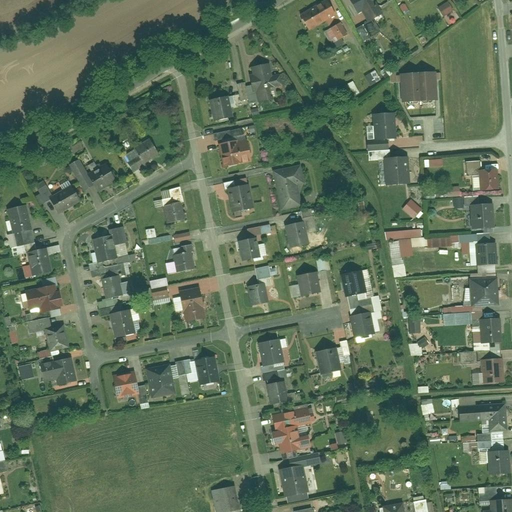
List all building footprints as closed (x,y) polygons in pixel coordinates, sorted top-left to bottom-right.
[(373,0),(348,0),(358,16),(362,13),(368,24),(374,20),(382,15),(373,0)] [(327,1),(299,16),(308,32),(336,16),(327,1)] [(449,2),(439,8),(445,17),(456,11),(449,2)] [(368,24),(357,30),(364,43),(381,33),(374,20),(368,24)] [(349,35),(342,23),(332,29),(339,41),(349,35)] [(270,65),(251,68),(258,104),(277,100),(270,65)] [(377,71),(366,76),(372,87),(383,80),(377,71)] [(438,73),(402,75),(404,103),(440,100),(438,73)] [(353,82),(341,88),(347,100),(359,94),(353,82)] [(228,97),(209,101),(214,123),(233,119),(228,97)] [(397,112),(375,114),(376,125),(377,139),(399,137),(397,112)] [(376,125),(368,126),(369,139),(377,139),(376,125)] [(248,138),(221,143),(225,168),(254,161),(248,138)] [(405,147),(421,147),(421,138),(405,138),(405,147)] [(150,139),(123,155),(133,172),(160,156),(150,139)] [(390,143),(370,144),(370,161),(379,161),(386,160),(386,157),(391,157),(390,143)] [(391,157),(386,157),(386,160),(388,185),(412,183),(410,156),(391,157)] [(444,158),(430,159),(431,167),(445,167),(444,158)] [(386,160),(379,161),(380,185),(388,185),(386,160)] [(482,161),(467,162),(468,175),(474,175),(481,174),(480,169),(483,169),(482,161)] [(107,163),(89,173),(100,191),(118,181),(107,163)] [(303,164),(275,170),(283,210),(304,206),(299,185),(307,183),(303,164)] [(483,169),(480,169),(481,174),(482,190),(501,188),(500,168),(483,169)] [(481,174),(474,175),(475,190),(482,190),(481,174)] [(251,183),(230,188),(234,212),(256,208),(251,183)] [(75,184),(51,196),(60,214),(83,200),(75,184)] [(462,196),(461,186),(449,187),(449,197),(462,196)] [(423,209),(412,199),(403,208),(415,219),(423,209)] [(182,202),(165,206),(168,224),(187,220),(182,202)] [(495,203),(471,204),(473,230),(497,227),(495,203)] [(26,204),(8,209),(14,232),(32,229),(26,204)] [(305,222),(286,226),(291,248),(310,243),(305,222)] [(269,226),(246,229),(246,236),(270,233),(269,226)] [(165,242),(164,237),(155,239),(154,229),(146,230),(148,244),(165,242)] [(420,229),(387,233),(392,278),(405,277),(403,258),(412,257),(410,239),(421,238),(420,229)] [(172,236),(174,243),(190,240),(189,233),(172,236)] [(113,235),(94,239),(99,262),(118,257),(113,235)] [(258,237),(240,241),(244,261),(262,256),(258,237)] [(411,246),(423,245),(423,238),(411,239),(411,246)] [(498,243),(477,244),(479,266),(499,264),(498,243)] [(192,245),(173,248),(178,273),(196,269),(192,245)] [(48,248),(29,252),(34,276),(54,271),(48,248)] [(252,305),(270,302),(267,286),(274,285),(271,265),(256,268),(259,284),(249,285),(252,305)] [(370,269),(344,273),(354,337),(376,333),(374,320),(384,318),(381,295),(374,296),(370,269)] [(293,297),(322,292),(319,271),(298,275),(300,284),(291,286),(293,297)] [(122,275),(103,279),(107,299),(127,295),(122,275)] [(499,277),(471,278),(473,306),(501,305),(499,277)] [(165,279),(148,281),(149,289),(167,287),(165,279)] [(57,285),(28,291),(32,310),(41,308),(41,311),(65,305),(62,291),(59,291),(57,285)] [(199,286),(178,290),(185,322),(205,318),(199,286)] [(153,307),(169,303),(166,290),(150,294),(153,307)] [(133,309),(111,314),(116,339),(138,333),(133,309)] [(502,318),(482,319),(483,343),(504,343),(502,318)] [(65,325),(47,328),(51,351),(71,347),(65,325)] [(281,339),(261,342),(264,366),(286,362),(281,339)] [(417,344),(421,349),(428,345),(424,339),(417,344)] [(340,345),(315,351),(320,374),(340,370),(339,364),(351,361),(346,340),(339,342),(340,345)] [(419,343),(408,345),(410,357),(421,356),(419,343)] [(36,353),(38,360),(49,357),(48,350),(36,353)] [(459,354),(459,364),(475,364),(475,353),(459,354)] [(217,356),(197,360),(201,385),(222,380),(217,356)] [(73,357),(42,363),(46,382),(58,380),(59,385),(79,381),(73,357)] [(505,358),(483,360),(484,383),(506,382),(505,358)] [(171,362),(147,366),(153,398),(177,393),(171,362)] [(17,368),(20,381),(34,378),(30,364),(17,368)] [(137,371),(114,375),(118,398),(141,394),(137,371)] [(286,381),(268,384),(271,403),(290,400),(286,381)] [(421,405),(422,416),(433,414),(432,404),(421,405)] [(508,404),(461,406),(461,422),(483,421),(484,432),(510,431),(508,404)] [(295,410),(274,414),(281,454),(304,449),(295,410)] [(345,433),(337,433),(338,444),(346,444),(345,433)] [(508,450),(486,452),(488,474),(509,473),(508,450)] [(306,465),(281,469),(286,497),(311,492),(306,465)] [(237,486),(213,490),(217,511),(229,511),(242,509),(237,486)] [(511,511),(511,498),(489,500),(489,510),(482,510),(481,511),(511,511)] [(429,511),(428,502),(426,502),(425,499),(413,502),(414,511),(429,511)] [(382,506),(382,511),(404,511),(402,502),(382,506)]
